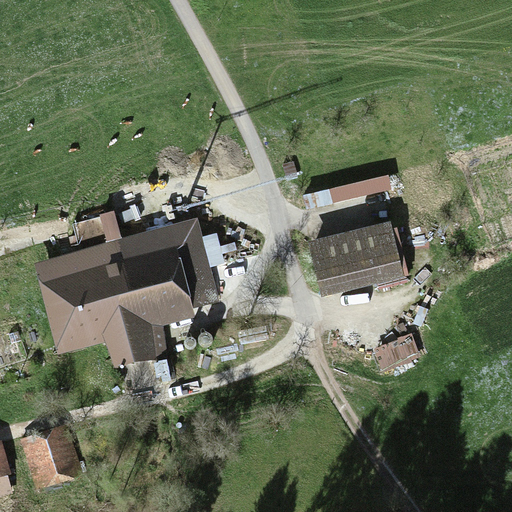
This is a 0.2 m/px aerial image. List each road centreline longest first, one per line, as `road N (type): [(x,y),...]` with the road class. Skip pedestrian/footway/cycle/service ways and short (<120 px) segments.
road 1 (unclassified): [(316,353),(268,179),(177,0)]
road 2 (track): [(316,353),(341,403),(419,511)]
